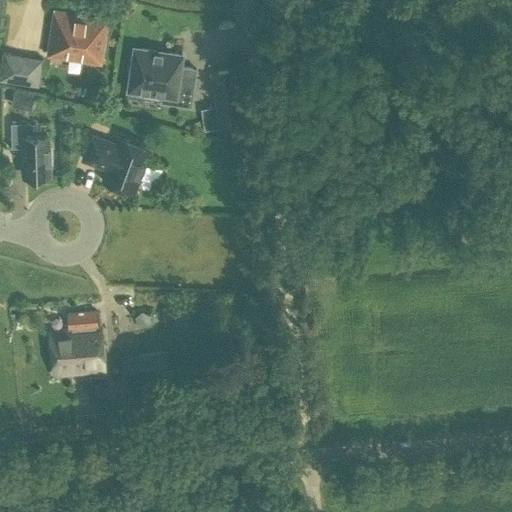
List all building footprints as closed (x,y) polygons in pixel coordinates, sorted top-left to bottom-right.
[(102,58),(108,20),(81,16),(81,14),(53,9),(46,49),(102,58)] [(180,68),(182,56),(134,49),(133,61),(130,60),(128,74),(131,74),(128,91),(188,100),(193,70),(180,68)] [(38,86),(42,58),(29,57),(25,84),(38,86)] [(220,128),(242,124),(233,71),(212,75),(220,128)] [(25,123),(10,123),(11,148),(21,147),(22,176),(50,176),(50,164),(53,164),(53,146),(49,146),(49,136),(25,136),(25,123)] [(114,143),(90,134),(80,160),(95,166),(96,163),(106,167),(100,181),(134,193),(151,148),(117,135),(114,143)] [(165,326),(190,325),(188,306),(164,308),(165,326)] [(98,327),(96,310),(67,313),(69,331),(49,334),(54,376),(105,370),(100,327),(98,327)] [(142,311),(134,318),(138,327),(148,325),(150,317),(142,311)] [(122,377),(165,373),(164,353),(120,357),(122,377)]
